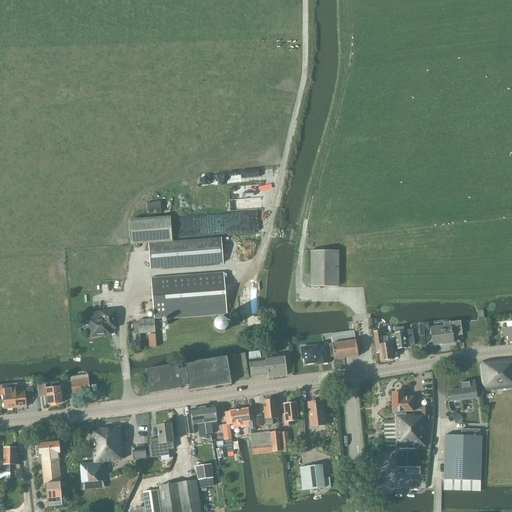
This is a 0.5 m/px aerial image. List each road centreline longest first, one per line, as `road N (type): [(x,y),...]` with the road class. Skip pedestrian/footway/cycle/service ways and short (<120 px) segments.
road 1 (track): [(342,0),(344,63),(306,220),(300,292),(351,297),(362,313),(369,372)]
road 2 (tertiary): [(0,421),(347,375)]
road 3 (tertiary): [(347,375),(511,353)]
road 4 (unknown): [(443,361),(436,511)]
road 5 (unclassified): [(360,511),(347,375)]
